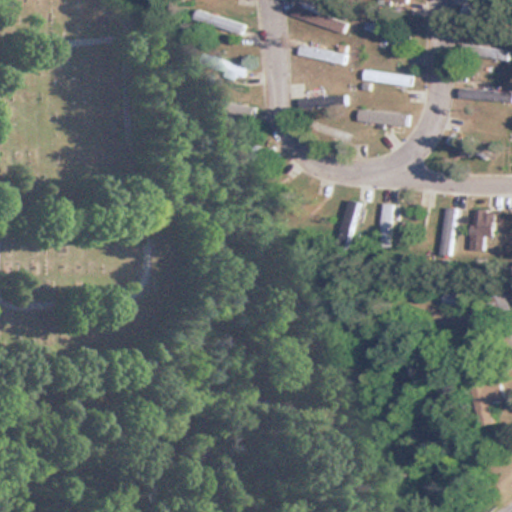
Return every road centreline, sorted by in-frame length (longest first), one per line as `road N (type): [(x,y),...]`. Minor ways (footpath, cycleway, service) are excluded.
road 1 (residential): [(378,173),(327,170),(286,136),(273,101),(266,0)]
road 2 (residential): [(432,0),(436,101),(424,131),(378,173)]
road 3 (residential): [(378,173),(511,184)]
